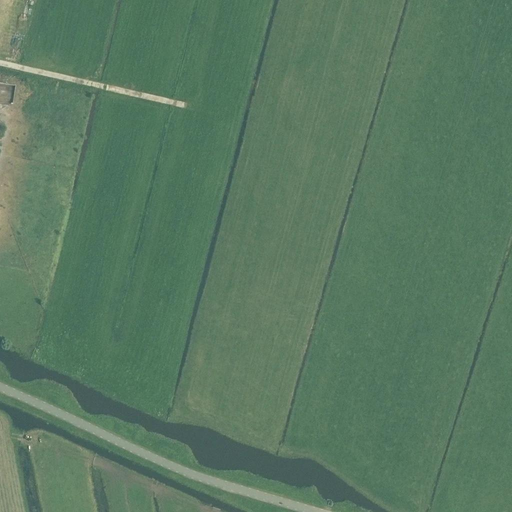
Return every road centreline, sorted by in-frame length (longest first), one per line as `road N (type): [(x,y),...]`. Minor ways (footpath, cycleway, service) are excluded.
road 1 (unclassified): [(314,511),(166,465),(0,387)]
road 2 (track): [(186,105),(0,64)]
